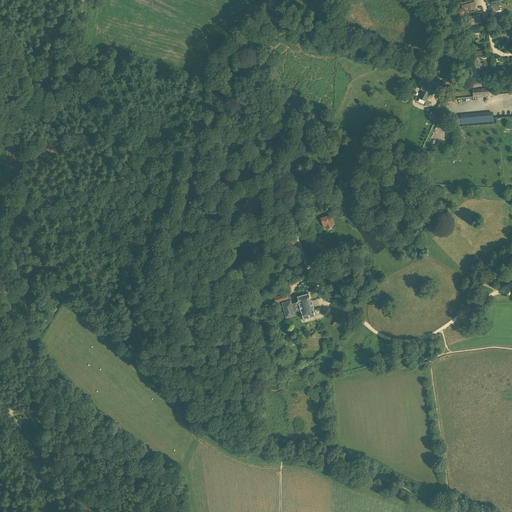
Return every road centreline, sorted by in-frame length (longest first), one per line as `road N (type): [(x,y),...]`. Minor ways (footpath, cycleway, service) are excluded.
road 1 (track): [(441,328),(416,340),(386,338),(327,297),(279,185),(224,114)]
road 2 (track): [(290,217),(165,213),(96,187),(30,146)]
road 3 (track): [(140,327),(160,321),(181,292),(199,113),(209,89)]
road 4 (track): [(165,511),(142,472),(95,430),(78,399),(0,317)]
road 5 (track): [(224,114),(199,118),(131,103),(77,77),(51,74)]
road 6 (track): [(445,503),(282,449)]
road 7 (track): [(140,327),(2,236)]
road 8 (track): [(413,67),(275,4)]
